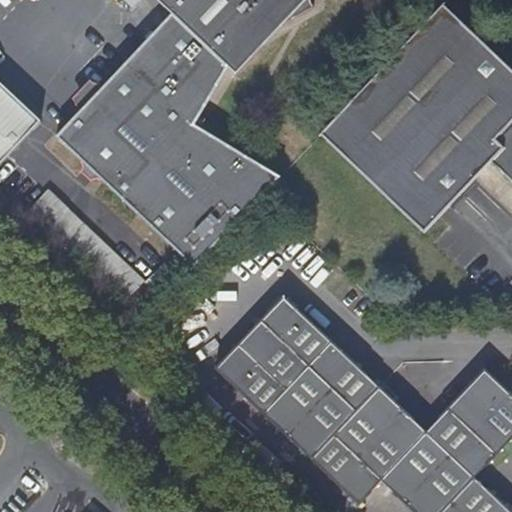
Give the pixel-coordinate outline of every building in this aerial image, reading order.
[(256,164),(196,129),(228,71),(234,78),(264,50),(282,34),(312,12),(310,4),(310,0),(153,0),(171,16),(107,86),(55,140),(119,200),(195,271),(264,199),(283,179),(256,164)] [(511,70),(445,7),(364,92),(323,137),(427,236),(492,165),(511,182),(511,70)] [(0,166),(40,125),(0,86),(0,166)] [(98,180),(87,170),(82,175),(93,186),(98,180)] [(48,190),(13,229),(109,321),(145,284),(70,211),(48,190)] [(508,511),(490,494),(475,481),(504,451),(511,442),(511,397),(503,389),(487,374),(448,415),(429,436),(411,419),(380,391),(357,368),(332,345),(310,324),(286,300),(218,373),(361,508),(380,488),(409,511),(508,511)]
